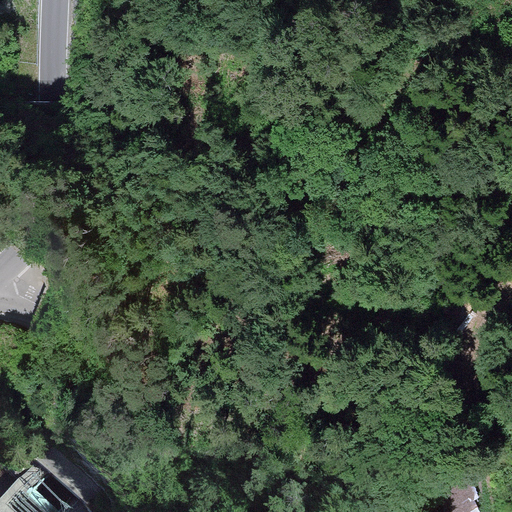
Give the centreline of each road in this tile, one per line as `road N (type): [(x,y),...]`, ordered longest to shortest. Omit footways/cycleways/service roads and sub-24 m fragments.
road 1 (tertiary): [(0,278),(116,369),(135,411),(136,451),(116,511)]
road 2 (tertiary): [(0,275),(41,226),(52,199),(61,131),(58,0)]
